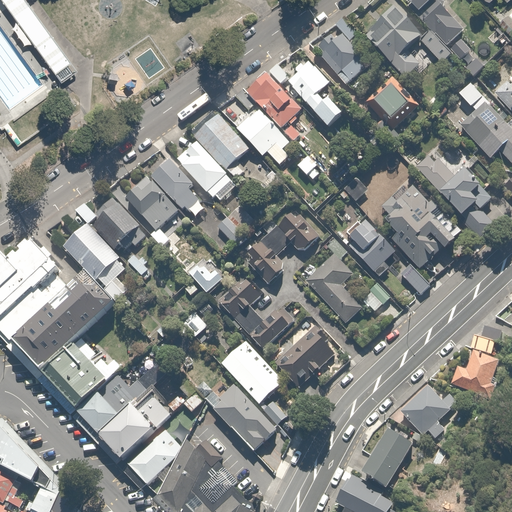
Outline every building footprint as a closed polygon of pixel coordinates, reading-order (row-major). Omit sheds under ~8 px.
[(76,70),(25,0),(0,0),(60,81),(76,70)] [(404,0),(401,3),(428,31),(450,54),(465,69),(478,56),(459,36),(465,30),(455,20),(458,17),(441,0),(404,0)] [(364,38),(407,83),(427,64),(412,48),(418,41),(440,64),(450,54),(428,31),(423,36),(396,8),(364,38)] [(511,13),(500,24),(511,37),(511,13)] [(344,19),(337,26),(343,33),(337,39),(332,34),(314,49),(346,85),(359,74),(357,72),(366,64),(353,50),(356,47),(350,41),(358,34),(344,19)] [(284,88),(288,84),(327,128),(343,114),(328,97),(325,100),(318,93),(329,82),(310,60),(303,66),(300,62),(293,69),(296,72),(289,79),(277,65),(269,72),(284,88)] [(265,70),(243,90),(260,109),(280,131),(303,110),(265,70)] [(511,84),(509,87),(505,83),(493,94),(511,113),(511,84)] [(460,98),(469,109),(486,96),(477,85),(460,98)] [(375,111),(391,128),(409,112),(392,95),(375,111)] [(511,130),(487,102),(461,125),(491,159),(499,151),(511,165),(511,130)] [(280,166),(290,157),(283,150),(291,143),(280,131),(260,109),(238,130),(264,158),(269,154),(280,166)] [(238,161),(250,150),(220,116),(195,139),(197,141),(232,179),(234,180),(245,170),(238,161)] [(212,198),(215,195),(220,201),(236,185),(231,180),(232,179),(197,141),(176,160),(212,198)] [(493,188),(471,164),(456,178),(432,152),(416,167),(481,236),(494,223),(476,204),(493,188)] [(322,170),(307,156),(297,167),(312,181),(322,170)] [(195,217),(205,207),(199,201),(200,200),(190,189),(194,184),(170,159),(151,177),(186,214),(189,211),(195,217)] [(511,176),(499,189),(509,200),(511,197),(511,176)] [(147,177),(125,199),(156,231),(178,209),(147,177)] [(448,253),(459,243),(448,230),(455,224),(412,177),(379,206),(389,216),(383,221),(397,235),(392,240),(418,268),(441,246),(448,253)] [(87,224),(117,257),(132,243),(134,245),(145,234),(114,200),(97,215),(85,202),(76,211),(87,224)] [(292,243),(301,253),(318,237),(294,211),(262,241),(277,257),(292,243)] [(363,215),(345,232),(354,241),(349,246),(373,273),(396,251),(363,215)] [(226,218),(213,232),(228,246),(240,232),(226,218)] [(94,281),(97,278),(105,287),(126,268),(118,259),(119,258),(117,257),(87,224),(63,246),(94,281)] [(241,261),(258,279),(253,283),(263,293),(270,287),(267,284),(284,268),(261,243),(241,261)] [(42,271),(20,247),(0,264),(0,335),(3,340),(39,307),(23,289),(42,271)] [(340,285),(354,272),(336,253),(305,282),(345,325),(362,309),(340,285)] [(147,263),(140,256),(137,259),(132,254),(126,260),(146,280),(151,274),(144,266),(147,263)] [(222,280),(214,270),(210,274),(203,266),(192,276),(207,293),(222,280)] [(400,275),(420,294),(429,285),(409,266),(400,275)] [(39,307),(3,340),(0,342),(0,349),(23,375),(65,337),(101,305),(74,275),(39,307)] [(193,281),(182,290),(189,298),(199,289),(193,281)] [(289,326),(275,311),(265,320),(235,289),(219,304),(262,351),(289,326)] [(196,308),(181,322),(197,338),(211,324),(196,308)] [(324,343),(327,340),(314,326),(274,365),(296,388),(333,353),(324,343)] [(486,327),(479,335),(499,342),(502,333),(486,327)] [(493,377),(496,371),(501,373),(504,364),(499,362),(500,359),(489,355),(494,342),(475,334),(469,349),(473,351),(466,370),(457,367),(451,384),(491,399),(498,379),(493,377)] [(65,337),(23,375),(62,418),(104,379),(65,337)] [(286,385),(249,344),(224,366),(262,407),(286,385)] [(104,379),(62,418),(82,440),(128,398),(108,376),(104,379)] [(237,386),(213,407),(254,453),(278,432),(237,386)] [(448,412),(445,409),(454,401),(446,392),(441,398),(430,386),(401,413),(422,435),(427,431),(435,440),(445,430),(438,422),(448,412)] [(128,398),(82,440),(108,467),(119,457),(147,431),(157,422),(132,394),(128,398)] [(180,424),(174,439),(184,443),(190,428),(180,424)] [(0,426),(0,466),(61,498),(64,495),(43,473),(22,450),(2,429),(0,426)] [(415,442),(389,426),(360,472),(386,488),(415,442)] [(119,457),(108,467),(131,493),(171,457),(147,431),(119,457)] [(150,495),(146,501),(155,511),(170,511),(196,467),(179,445),(150,495)] [(0,506),(7,511),(22,484),(0,474),(0,506)] [(343,508),(341,511),(388,511),(396,497),(349,474),(335,503),(343,508)] [(35,490),(25,510),(29,511),(49,511),(56,500),(35,490)] [(197,511),(191,504),(182,511),(240,511),(223,494),(205,511),(197,511)] [(79,511),(64,495),(54,511),(79,511)]
